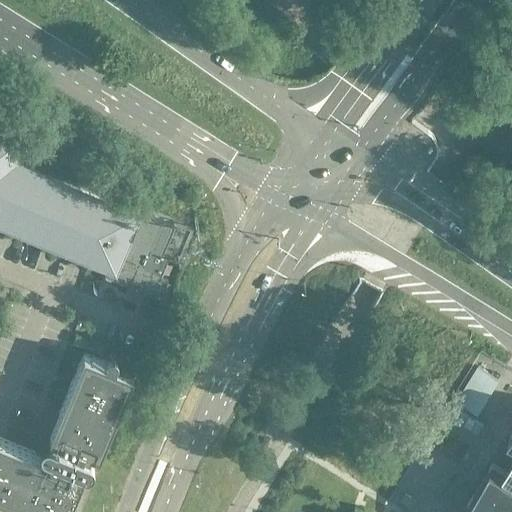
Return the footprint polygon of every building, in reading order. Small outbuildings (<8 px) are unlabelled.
[(125,209),(7,160),(10,151),(12,152),(23,127),(0,116),(0,217),(104,261),(103,265),(107,266),(103,274),(104,275),(107,276),(111,277),(111,278),(128,284),(124,293),(146,301),(149,293),(160,298),(167,280),(168,278),(161,275),(169,256),(162,253),(174,225),(127,205),(125,209)] [(112,292),(106,290),(103,296),(109,298),(110,295),(112,292)] [(149,342),(140,338),(132,355),(141,359),(149,342)] [(89,340),(85,348),(102,355),(105,347),(89,340)] [(83,352),(57,415),(59,420),(55,430),(51,440),(47,438),(45,439),(42,441),(40,443),(39,446),(40,449),(42,452),(44,453),(42,456),(0,438),(0,496),(38,511),(67,511),(75,493),(73,488),(77,478),(81,468),(83,469),(84,469),(86,469),(88,469),(90,468),(91,467),(92,466),(92,465),(93,464),(93,463),(93,462),(93,460),(92,459),(92,458),(91,457),(90,456),(89,455),(90,452),(99,455),(133,373),(115,365),(104,361),(100,359),(84,352),(83,352)] [(107,355),(107,356),(104,361),(115,365),(117,360),(117,359),(117,358),(117,357),(117,356),(117,355),(116,355),(115,354),(113,353),(112,353),(110,353),(109,353),(108,354),(107,355)] [(478,414),(500,376),(477,364),(456,402),(478,414)] [(49,435),(51,440),(55,430),(59,420),(57,415),(49,435)] [(493,464),(462,511),(511,511),(511,432),(510,436),(511,437),(511,457),(504,471),(493,464)] [(83,473),(81,468),(77,478),(73,488),(75,493),(83,473)]
